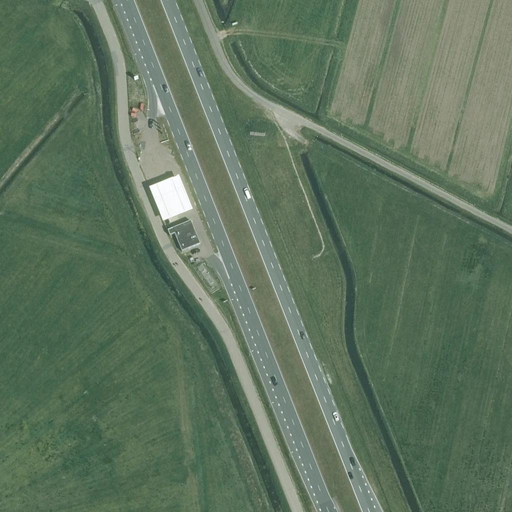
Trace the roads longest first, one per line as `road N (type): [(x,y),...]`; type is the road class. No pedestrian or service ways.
road 1 (unclassified): [(296,511),(228,338),(170,255),(147,203),(124,133),(117,56),(94,0)]
road 2 (primary): [(125,0),(327,511)]
road 3 (primary): [(368,511),(167,0)]
road 4 (unclassified): [(511,231),(247,92),(221,60),(197,0)]
